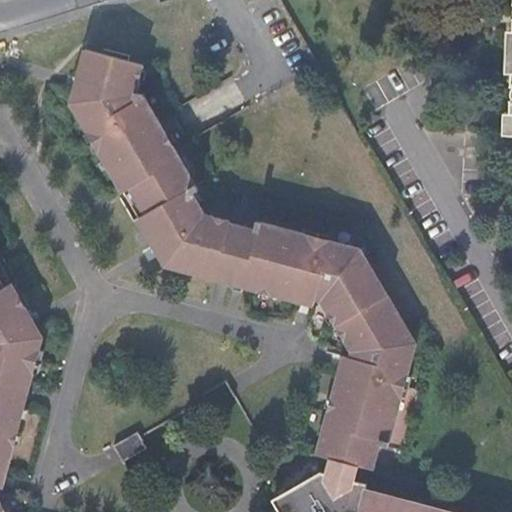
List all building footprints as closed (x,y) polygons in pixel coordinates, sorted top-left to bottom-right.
[(146,64),(88,47),(79,77),(75,92),(72,102),(89,131),(94,139),(95,142),(100,149),(153,242),(167,264),(216,278),(228,281),(235,283),(244,286),(261,290),(270,293),(299,301),(301,294),(316,298),(321,299),(330,314),(334,321),(339,330),(344,338),(347,344),(353,354),(352,358),(348,373),(340,371),(332,400),(329,409),(325,426),(322,435),(317,454),(331,458),(359,465),(373,469),(380,444),(388,447),(402,396),(405,387),(406,384),(408,375),(417,343),(362,249),(330,240),(321,237),(318,236),(309,234),(258,220),(255,229),(243,225),(232,222),(231,222),(231,220),(226,219),(217,216),(212,215),(212,216),(207,215),(199,201),(194,192),(198,190),(200,189),(187,166),(182,157),(144,93),(138,91),(142,78),(144,68),(146,64)] [(94,139),(89,131),(85,133),(90,141),(94,139)] [(100,149),(95,142),(91,144),(96,151),(100,149)] [(186,154),(182,157),(187,166),(191,163),(186,154)] [(203,198),(198,190),(194,192),(199,201),(203,198)] [(7,511),(3,504),(0,499),(0,471),(1,468),(8,470),(15,442),(18,433),(23,416),(25,407),(27,400),(30,388),(35,371),(37,362),(39,357),(41,348),(44,336),(34,318),(28,307),(26,304),(22,296),(13,282),(5,268),(0,258),(0,511),(7,511)] [(25,294),(22,296),(26,304),(30,302),(25,294)] [(314,305),(316,298),(301,294),(299,301),(314,305)] [(330,324),(334,321),(330,314),(325,316),(330,324)] [(340,340),(344,338),(339,330),(335,332),(340,340)] [(344,356),(340,371),(348,373),(352,358),(344,356)] [(139,431),(114,444),(124,461),(148,448),(139,431)] [(355,481),(359,465),(331,458),(327,473),(321,472),(273,500),(278,508),(271,511),(270,511),(454,511),(366,489),(368,484),(355,481)] [(7,502),(3,504),(7,511),(11,510),(7,502)]
